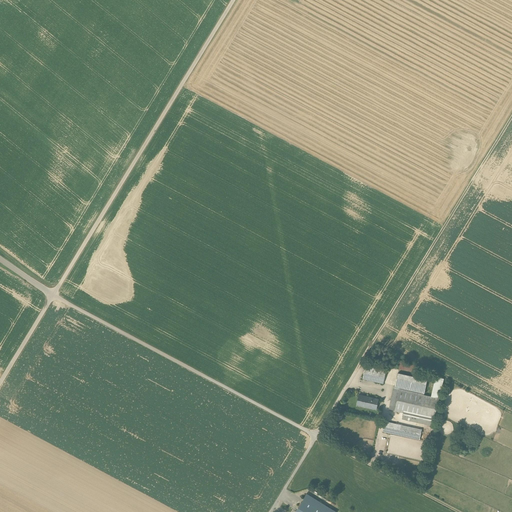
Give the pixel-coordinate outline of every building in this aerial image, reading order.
[(385,370),(365,366),(362,380),(382,384),(385,370)] [(400,390),(424,395),(427,380),(397,373),(396,378),(402,380),(400,390)] [(438,397),(442,378),(434,376),(430,396),(438,397)] [(395,411),(400,390),(402,380),(396,378),(391,401),(393,402),(392,410),(395,411)] [(400,390),(395,411),(404,413),(403,418),(432,425),(438,398),(424,395),(400,390)] [(378,399),(358,395),(356,406),(375,410),(378,399)] [(421,429),(385,421),(383,431),(419,439),(421,429)] [(336,511),(306,494),(297,509),(302,511),(336,511)]
